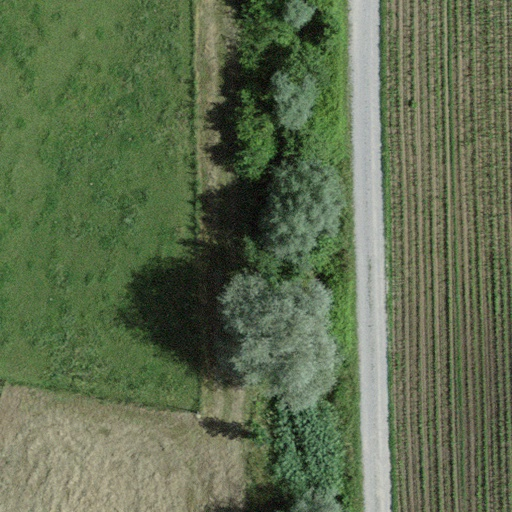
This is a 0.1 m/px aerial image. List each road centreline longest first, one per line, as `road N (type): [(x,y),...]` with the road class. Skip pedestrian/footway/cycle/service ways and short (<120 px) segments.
road 1 (track): [(367,0),(381,511)]
road 2 (track): [(221,0),(229,359),(217,440)]
